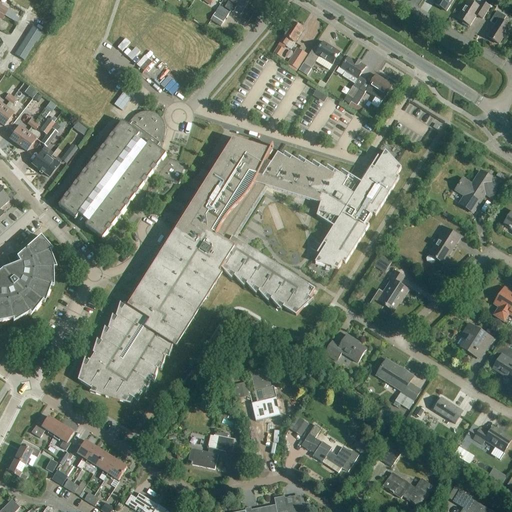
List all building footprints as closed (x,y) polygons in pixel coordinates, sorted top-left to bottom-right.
[(79,2),(77,5),(81,8),(99,20),(106,9),(92,0),(86,0),(84,5),(79,2)] [(92,0),(106,9),(112,0),(92,0)] [(244,11),(250,2),(247,0),(230,0),(225,9),(230,13),(233,14),(237,8),(244,11)] [(446,12),(453,0),(435,0),(433,4),(446,12)] [(504,0),(501,0),(499,4),(498,6),(501,8),(506,1),(504,0)] [(478,7),(468,1),(457,18),(470,27),(477,16),(483,20),(490,8),(481,2),(478,7)] [(79,12),(74,19),(92,31),(99,20),(81,8),(77,5),(74,9),(79,12)] [(146,13),(134,31),(145,38),(157,20),(149,15),(152,10),(149,8),(146,13)] [(221,28),(229,14),(220,8),(217,12),(212,19),(211,21),(221,28)] [(6,14),(4,16),(12,21),(15,16),(16,15),(8,10),(6,14)] [(499,45),(510,27),(502,22),(506,17),(497,12),(490,22),(495,26),(488,38),(499,45)] [(64,24),(62,27),(67,30),(85,42),(92,31),(74,19),(69,27),(64,24)] [(157,20),(145,38),(146,38),(156,45),(168,28),(171,23),(168,21),(164,25),(157,21),(157,20)] [(168,28),(156,45),(167,52),(179,35),(171,30),(174,25),(171,23),(168,28)] [(295,44),(304,30),(293,23),(280,43),(286,47),(290,40),(295,44)] [(30,32),(41,39),(44,34),(33,28),(30,32)] [(38,44),(41,39),(30,32),(27,37),(36,43),(38,44)] [(60,40),(55,48),(73,60),(80,49),(62,37),(58,34),(55,37),(60,40)] [(179,35),(167,52),(167,53),(178,59),(190,42),(193,37),(190,35),(189,35),(186,39),(179,35)] [(33,48),(36,43),(27,37),(24,42),(33,48)] [(190,42),(178,59),(178,60),(189,67),(201,49),(193,44),(196,39),(193,37),(190,42)] [(21,47),(30,53),(33,48),(24,42),(21,47)] [(317,52),(312,49),(303,65),(311,70),(316,61),(318,58),(331,66),(332,66),(336,61),(341,53),(324,43),(317,52)] [(27,57),(30,53),(21,47),(18,52),(27,57)] [(278,47),(274,54),(279,57),(283,51),(278,47)] [(45,53),(43,56),(48,59),(66,71),(73,60),(55,48),(50,56),(45,53)] [(201,49),(189,67),(200,74),(212,56),(215,51),(212,49),(208,54),(201,49)] [(298,71),(308,56),(298,49),(288,65),(298,71)] [(24,62),(27,57),(18,52),(15,57),(24,62)] [(46,63),(41,70),(58,82),(66,71),(48,59),(43,56),(41,59),(46,63)] [(355,85),(366,67),(361,64),(361,63),(356,60),(355,63),(348,58),(341,70),(346,73),(343,77),(355,85)] [(162,93),(183,70),(170,59),(164,65),(164,64),(149,82),(162,93)] [(31,75),(28,78),(33,81),(51,93),(58,82),(41,70),(35,78),(31,75)] [(366,93),(382,103),(386,98),(393,87),(376,76),(369,87),(366,93)] [(350,105),(359,91),(354,88),(345,102),(350,105)] [(131,97),(123,91),(111,107),(119,113),(131,97)] [(360,103),(365,95),(359,91),(350,105),(349,106),(360,113),(364,106),(360,103)] [(5,101),(9,104),(13,99),(8,96),(5,101)] [(13,99),(9,104),(14,107),(17,102),(13,99)] [(6,108),(0,115),(0,123),(5,127),(15,114),(6,108)] [(181,186),(184,165),(164,159),(166,156),(159,151),(164,136),(164,133),(164,130),(164,127),(162,124),(161,121),(159,119),(156,117),(153,115),(150,115),(147,114),(144,115),(141,115),(138,117),(136,119),(134,121),(129,128),(123,123),(59,208),(76,221),(79,217),(89,224),(86,228),(103,241),(132,202),(141,208),(140,211),(141,211),(151,177),(181,186)] [(27,126),(32,129),(36,124),(31,120),(27,126)] [(51,129),(55,125),(48,120),(40,132),(46,136),(51,129)] [(89,131),(78,122),(73,129),(84,137),(89,131)] [(36,124),(32,129),(37,132),(40,127),(36,124)] [(55,125),(51,129),(52,130),(56,133),(60,129),(55,125)] [(18,146),(28,133),(19,126),(10,139),(18,146)] [(48,149),(58,135),(56,133),(52,130),(41,144),(48,149)] [(28,133),(18,146),(27,153),(37,139),(28,133)] [(0,138),(0,150),(14,157),(18,147),(0,138)] [(67,165),(78,150),(73,146),(62,161),(67,165)] [(51,158),(53,154),(45,148),(32,165),(41,171),(51,158)] [(315,290),(233,239),(266,188),(321,205),(317,218),(334,229),(317,255),(320,257),(315,264),(338,271),(343,263),(346,265),(370,227),(367,225),(373,216),(376,217),(400,179),(397,177),(402,170),(386,153),(381,160),(378,158),(362,185),(342,172),(340,175),(328,168),(326,171),(314,163),(312,167),(299,159),(297,162),(285,154),(283,158),(278,154),(271,166),(250,159),(246,164),(227,159),(181,231),(177,237),(170,235),(170,236),(176,238),(165,256),(161,257),(157,258),(154,261),(151,264),(128,301),(134,305),(132,309),(124,304),(124,305),(120,304),(116,318),(113,316),(109,330),(105,328),(101,342),(97,341),(93,354),(95,355),(90,362),(85,359),(78,381),(92,390),(90,393),(131,406),(134,400),(138,403),(143,394),(146,396),(151,382),(154,383),(158,370),(162,371),(166,358),(170,359),(174,346),(177,347),(181,333),(185,335),(189,321),(193,323),(197,309),(200,310),(205,297),(208,298),(212,285),(216,286),(220,273),(222,270),(232,280),(234,277),(244,288),(246,285),(256,296),(259,293),(268,303),(271,300),(280,311),(283,308),(296,317),(314,300),(310,298),(315,290)] [(51,158),(41,171),(50,178),(62,162),(57,158),(55,161),(51,158)] [(499,189),(493,184),(495,182),(481,173),(472,186),(464,181),(461,186),(460,185),(459,187),(459,188),(456,192),(465,198),(460,205),(473,214),(486,196),(492,200),(499,189)] [(2,195),(0,196),(0,218),(4,215),(0,211),(9,203),(2,195)] [(444,266),(461,239),(442,227),(437,236),(441,238),(429,256),(429,257),(427,260),(427,263),(431,265),(434,265),(436,261),(444,266)] [(56,270),(49,253),(52,252),(40,238),(17,258),(16,256),(9,258),(13,267),(2,271),(1,271),(0,269),(0,323),(12,321),(13,324),(28,315),(30,318),(42,303),(44,305),(50,288),(53,289),(53,270),(56,270)] [(392,263),(383,257),(375,268),(385,274),(392,263)] [(394,313),(408,291),(400,285),(404,278),(394,272),(388,281),(391,283),(384,294),(379,291),(370,306),(381,314),(385,307),(394,313)] [(511,316),(511,294),(504,290),(494,305),(499,309),(495,316),(504,322),(509,315),(511,316)] [(467,323),(470,317),(461,312),(458,318),(467,323)] [(480,360),(492,340),(469,325),(463,335),(469,339),(462,349),(480,360)] [(494,338),(497,332),(490,328),(487,333),(494,338)] [(367,350),(355,343),(356,341),(348,336),(340,348),(333,343),(325,355),(337,362),(342,354),(358,364),(367,350)] [(511,361),(511,358),(511,351),(502,345),(496,353),(501,356),(492,370),(511,382),(511,361)] [(312,352),(310,356),(319,362),(322,358),(312,352)] [(409,411),(414,403),(421,392),(410,385),(414,378),(386,361),(376,377),(402,393),(396,402),(409,411)] [(498,389),(502,383),(480,367),(476,374),(498,389)] [(272,388),(268,369),(251,373),(255,391),(264,389),(265,397),(257,399),(258,406),(253,407),(257,423),(279,418),(275,399),(277,398),(274,387),(272,388)] [(245,399),(252,397),(248,383),(242,385),(245,399)] [(195,407),(206,413),(211,402),(200,396),(195,407)] [(455,425),(464,412),(441,398),(433,411),(455,425)] [(440,433),(444,423),(419,411),(415,421),(440,433)] [(289,429),(301,437),(309,425),(296,417),(293,421),(294,422),(289,429)] [(55,437),(62,426),(49,418),(43,427),(39,424),(32,434),(40,439),(43,436),(42,436),(45,431),(55,437)] [(60,440),(65,443),(61,449),(67,452),(72,445),(70,444),(75,435),(62,426),(55,437),(54,438),(59,442),(60,440)] [(323,445),(316,440),(322,431),(315,427),(302,447),(311,453),(311,452),(316,455),(314,458),(339,474),(343,469),(348,472),(357,459),(343,449),(338,458),(331,453),(333,450),(323,443),(323,445)] [(511,440),(511,439),(493,428),(489,434),(480,429),(474,440),(483,446),(485,442),(504,454),(511,440)] [(212,437),(208,454),(191,451),(190,458),(189,464),(192,465),(191,467),(215,471),(218,456),(219,451),(226,453),(228,440),(215,437),(215,438),(212,437)] [(200,439),(191,438),(190,450),(199,451),(200,439)] [(236,441),(233,454),(240,456),(243,443),(236,441)] [(85,467),(86,464),(97,449),(86,442),(78,455),(84,459),(79,467),(78,468),(82,471),(85,467)] [(16,460),(26,466),(31,456),(37,459),(41,453),(33,449),(32,451),(22,447),(16,460)] [(364,447),(360,454),(364,456),(368,450),(364,447)] [(400,452),(392,447),(391,448),(390,448),(381,461),(391,468),(400,455),(399,454),(400,452)] [(474,458),(459,448),(454,456),(469,466),(474,458)] [(98,469),(107,455),(97,449),(86,464),(90,467),(92,465),(98,469)] [(65,453),(59,463),(63,466),(70,456),(65,453)] [(98,469),(109,475),(117,462),(107,455),(98,469)] [(21,476),(26,466),(16,460),(9,474),(18,478),(16,481),(24,485),(27,479),(21,476)] [(46,469),(53,473),(58,464),(51,460),(46,469)] [(117,462),(109,475),(107,478),(111,480),(112,478),(119,482),(127,469),(117,462)] [(392,474),(383,488),(401,500),(402,498),(419,509),(433,487),(425,482),(421,480),(415,489),(392,474)] [(64,489),(69,491),(74,484),(69,481),(64,489)] [(74,484),(69,491),(74,495),(79,488),(74,484)] [(483,510),(469,502),(471,499),(460,493),(454,503),(464,510),(462,511),(489,511),(484,509),(483,510)] [(84,501),(90,505),(94,498),(89,494),(84,501)] [(167,511),(159,506),(158,507),(145,498),(140,495),(137,500),(132,497),(126,506),(135,511),(137,509),(142,511),(167,511)] [(94,498),(90,505),(95,508),(99,501),(94,498)] [(303,511),(303,508),(295,509),(294,506),(286,507),(285,500),(285,498),(274,500),(276,508),(254,511),(251,511),(251,509),(245,511),(303,511)] [(8,511),(16,505),(11,500),(0,511),(8,511)]
